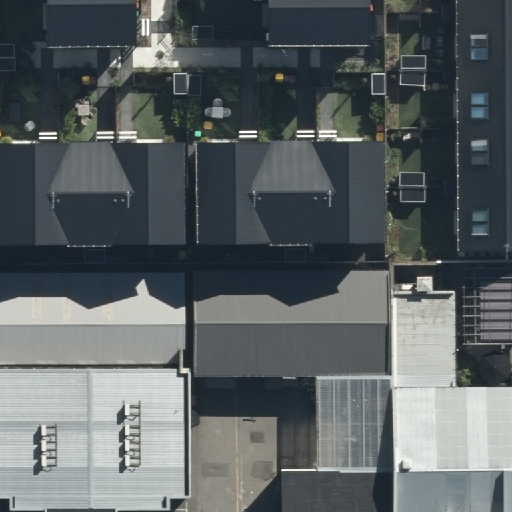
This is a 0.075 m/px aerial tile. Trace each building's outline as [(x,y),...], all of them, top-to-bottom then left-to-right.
[(46,0),(48,44),(133,42),(132,0),(46,0)] [(364,39),(363,0),(261,0),(262,41),(364,39)] [(511,0),(457,0),(459,252),(511,252),(511,0)] [(189,129),(192,246),(374,242),(372,126),(189,129)] [(0,131),(0,247),(181,244),(178,128),(0,131)] [(389,268),(194,269),(194,374),(389,376),(388,288),(389,268)] [(186,270),(0,270),(0,495),(187,494),(186,270)] [(454,288),(388,288),(389,376),(390,511),(511,511),(511,384),(455,385),(454,288)]
